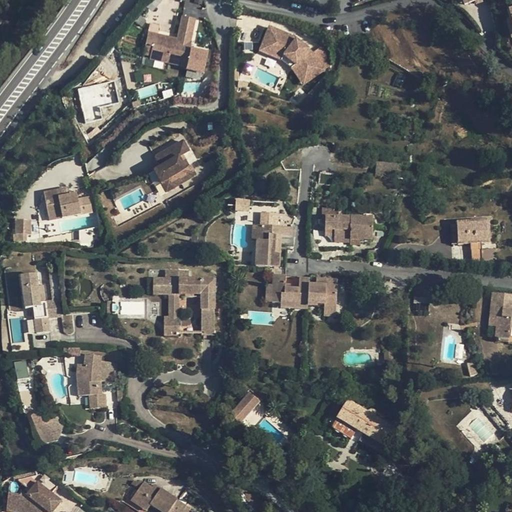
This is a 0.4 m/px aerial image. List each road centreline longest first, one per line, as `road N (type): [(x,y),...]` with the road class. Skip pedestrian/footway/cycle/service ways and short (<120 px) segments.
road 1 (residential): [(210,0),(343,22),(412,0)]
road 2 (residential): [(125,0),(78,67),(32,81)]
road 3 (primary): [(73,0),(0,100)]
